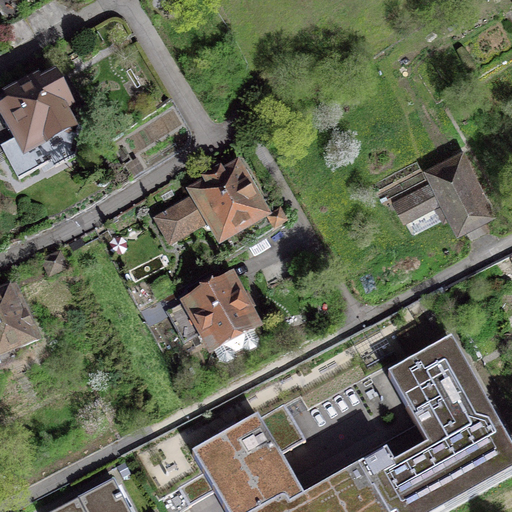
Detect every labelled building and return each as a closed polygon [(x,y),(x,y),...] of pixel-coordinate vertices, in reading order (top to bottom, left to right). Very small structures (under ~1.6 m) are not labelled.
[(15,0),(0,0),(0,10),(9,25),(25,16),(15,0)] [(35,0),(15,0),(25,16),(40,7),(35,0)] [(16,101),(3,108),(21,142),(3,151),(19,180),(52,162),(55,167),(76,156),(82,136),(69,133),(72,121),(66,120),(57,103),(62,100),(52,81),(41,87),(37,80),(12,93),(16,101)] [(489,210),(460,155),(431,171),(437,181),(396,203),(412,235),(454,214),(459,225),(489,210)] [(264,217),(237,171),(223,179),(220,174),(206,182),(209,188),(195,195),(197,199),(172,214),(185,236),(210,221),(222,241),(264,217)] [(281,212),(270,218),(277,229),(287,224),(281,212)] [(59,257),(45,263),(51,275),(65,269),(59,257)] [(217,265),(156,296),(189,363),(251,332),(217,265)] [(13,290),(0,296),(0,356),(36,341),(13,290)] [(448,511),(460,505),(511,476),(511,450),(452,343),(389,378),(421,436),(388,454),(388,453),(304,500),(288,471),(280,457),(213,494),(222,509),(223,511),(448,511)] [(306,443),(284,404),(192,454),(203,474),(195,478),(178,487),(189,507),(213,494),(280,457),(306,443)] [(78,501),(83,511),(129,511),(113,482),(78,501)] [(83,511),(78,501),(57,511),(83,511)]
